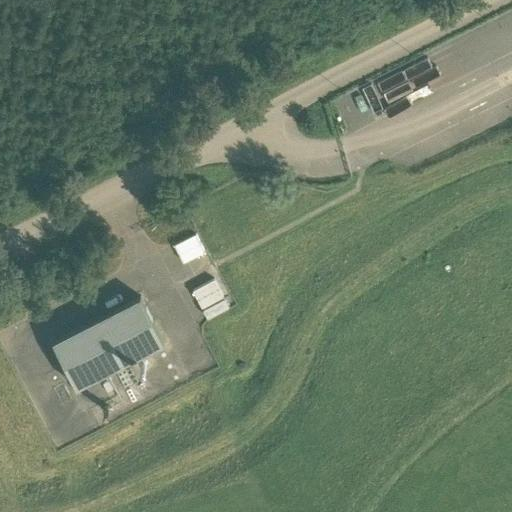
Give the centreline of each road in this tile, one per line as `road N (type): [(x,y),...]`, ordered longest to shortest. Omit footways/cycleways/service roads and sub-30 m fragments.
road 1 (unclassified): [(493,0),(0,251)]
road 2 (track): [(511,81),(341,157),(287,153),(244,127)]
